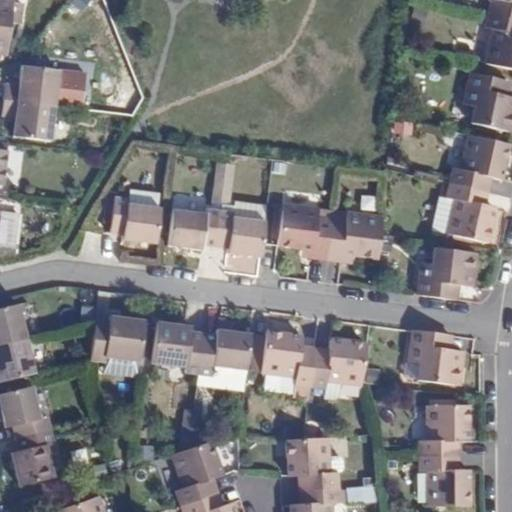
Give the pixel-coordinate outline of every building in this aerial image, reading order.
[(511,0),(490,0),(496,1),(493,15),(511,19),(511,0)] [(0,54),(4,55),(10,3),(0,1),(0,54)] [(511,19),(493,15),(481,65),(511,71),(511,19)] [(56,72),(21,67),(18,86),(5,84),(3,100),(52,107),(56,72)] [(511,118),(511,98),(504,97),(496,95),(500,81),(468,74),(462,104),(471,107),(467,121),(509,131),(511,118)] [(504,97),(507,83),(500,81),(496,95),(504,97)] [(52,107),(3,100),(1,118),(14,118),(14,123),(12,137),(47,142),(52,107)] [(506,145),(466,136),(458,171),(450,169),(447,183),(479,191),(483,177),(490,179),(498,180),(506,145)] [(220,204),(225,165),(217,164),(212,202),(220,204)] [(234,166),(225,165),(220,204),(229,205),(234,166)] [(486,193),(490,179),(483,177),(479,191),(486,193)] [(479,191),(447,183),(445,196),(440,195),(431,230),(484,242),(492,208),(484,206),(476,205),(479,191)] [(125,206),(154,209),(156,195),(126,191),(125,201),(125,206)] [(484,206),(486,193),(479,191),(476,205),(484,206)] [(108,231),(107,233),(122,235),(121,243),(153,247),(158,210),(154,209),(125,206),(125,201),(112,200),(111,206),(108,231)] [(101,229),(108,231),(111,206),(104,204),(101,229)] [(218,213),(214,248),(227,249),(226,257),(259,261),(266,210),(232,206),(231,211),(219,209),(218,213)] [(316,213),(281,208),(276,250),(311,255),(310,262),(325,263),(329,230),(315,228),(316,213)] [(170,249),(200,254),(201,246),(214,248),(218,213),(208,211),(207,216),(175,211),(170,249)] [(0,214),(0,245),(8,247),(11,216),(0,214)] [(345,232),(329,230),(325,263),(339,265),(340,258),(376,263),(379,236),(381,220),(347,216),(345,232)] [(420,266),(417,296),(448,300),(449,288),(456,289),(471,290),(474,259),(434,254),(433,267),(420,266)] [(448,300),(455,301),(456,289),(449,288),(448,300)] [(0,345),(24,340),(16,305),(0,308),(0,345)] [(94,323),(89,361),(101,362),(102,358),(135,363),(140,321),(109,316),(108,322),(95,320),(94,323)] [(190,332),(191,328),(157,322),(151,364),(186,368),(185,373),(197,374),(198,370),(203,334),(190,332)] [(215,335),(203,334),(198,370),(212,372),(213,365),(245,371),(249,336),(216,330),(215,335)] [(444,335),(413,331),(409,363),(420,365),(418,383),(458,388),(462,354),(449,352),(441,352),(444,335)] [(300,347),(301,339),(265,334),(260,373),(296,379),(295,386),(309,388),(313,357),(300,354),(300,347)] [(441,352),(449,352),(451,336),(444,335),(441,352)] [(0,381),(32,373),(24,340),(0,345),(0,381)] [(313,357),(309,388),(324,391),(325,383),(338,384),(360,386),(365,347),(329,341),(328,351),(327,359),(313,357)] [(134,365),(101,363),(101,374),(134,376),(134,365)] [(337,398),(338,384),(325,383),(324,391),(322,401),(333,401),(337,398)] [(0,397),(0,419),(2,429),(11,427),(14,439),(49,431),(47,420),(38,422),(30,390),(0,397)] [(420,444),(419,457),(450,457),(451,443),(457,443),(468,443),(468,410),(427,410),(427,444),(420,444)] [(185,412),(180,453),(188,450),(193,415),(193,412),(185,412)] [(188,450),(210,442),(208,434),(198,437),(200,415),(193,415),(188,450)] [(49,431),(14,439),(17,451),(7,454),(15,488),(51,480),(43,447),(52,445),(49,431)] [(302,440),(288,441),(289,476),(294,476),(301,476),(302,491),(336,488),(336,474),(328,474),(327,460),(326,439),(302,440)] [(175,493),(180,506),(210,496),(204,483),(212,480),(222,476),(210,442),(188,450),(180,453),(169,457),(181,491),(175,493)] [(450,457),(419,457),(419,471),(427,472),(427,507),(469,507),(469,471),(457,471),(450,472),(450,457)] [(336,459),(327,460),(328,474),(336,474),(338,473),(336,459)] [(301,476),(294,476),(295,491),(302,491),(301,476)] [(204,483),(210,496),(216,493),(212,480),(204,483)] [(336,488),(302,491),(303,506),(296,507),(292,507),(291,511),(329,511),(330,504),(337,503),(337,501),(337,492),(336,488)] [(302,491),(295,491),(296,507),(303,506),(302,491)] [(337,492),(337,501),(345,501),(346,492),(337,492)] [(216,493),(210,496),(214,508),(221,506),(216,493)] [(210,496),(180,506),(182,511),(234,511),(232,503),(221,506),(214,508),(210,496)] [(99,511),(96,502),(66,511),(99,511)]
